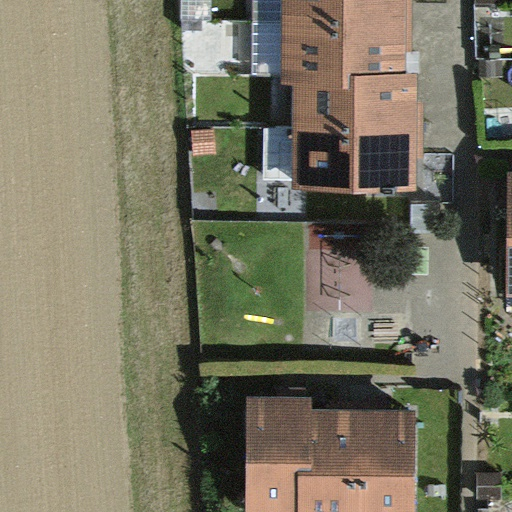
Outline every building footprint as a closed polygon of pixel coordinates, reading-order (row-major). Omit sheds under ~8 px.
[(283,0),(282,23),(407,24),(406,0),(283,0)] [(349,74),(406,75),(407,24),(282,23),(282,85),(295,85),(349,86),(349,74)] [(349,86),(295,85),(295,130),(416,131),(417,75),(406,75),(349,74),(349,86)] [(417,188),(416,131),(295,130),(294,186),(417,188)] [(248,511),(299,511),(299,472),(313,472),(312,409),(312,395),(249,395),(248,511)] [(299,511),(360,511),(359,408),(312,409),(313,472),(299,472),(299,511)] [(415,511),(415,408),(359,408),(360,511),(415,511)]
